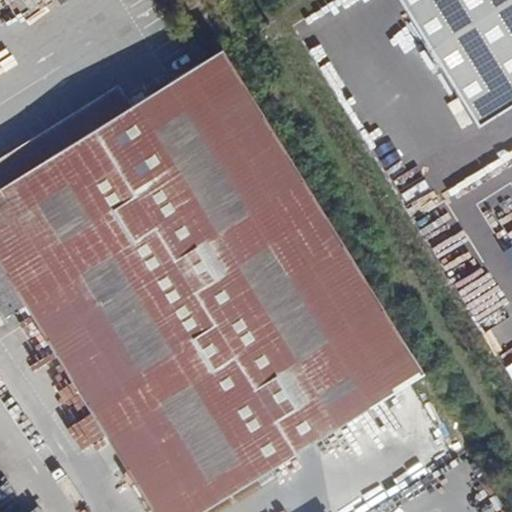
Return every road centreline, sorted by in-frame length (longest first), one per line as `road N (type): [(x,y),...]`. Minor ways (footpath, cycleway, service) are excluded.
road 1 (unknown): [(0,360),(89,481),(124,511)]
road 2 (unknown): [(282,511),(400,445)]
